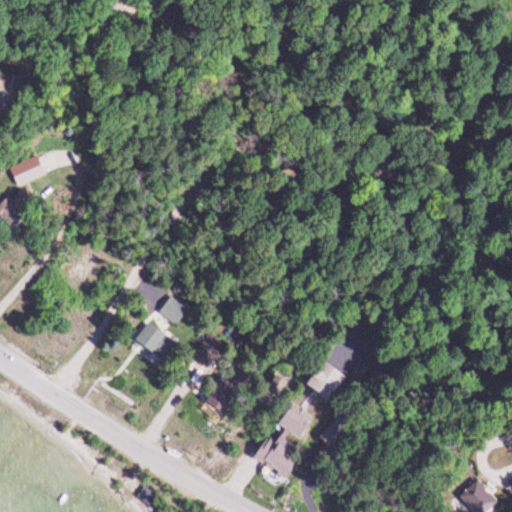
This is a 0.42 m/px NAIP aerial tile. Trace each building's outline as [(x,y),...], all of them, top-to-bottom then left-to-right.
[(41,179),(36,160),(7,168),(12,187),(41,179)] [(0,220),(9,227),(23,208),(7,197),(0,207),(0,206),(0,220)] [(179,318),(172,302),(159,308),(166,324),(179,318)] [(131,340),(160,364),(177,342),(156,325),(153,328),(146,322),(131,340)] [(330,396),(337,373),(314,366),(307,389),(330,396)] [(251,460),(283,481),(296,462),(286,456),(311,419),(288,404),(251,460)] [(135,499),(143,503),(147,497),(140,492),(135,499)]
